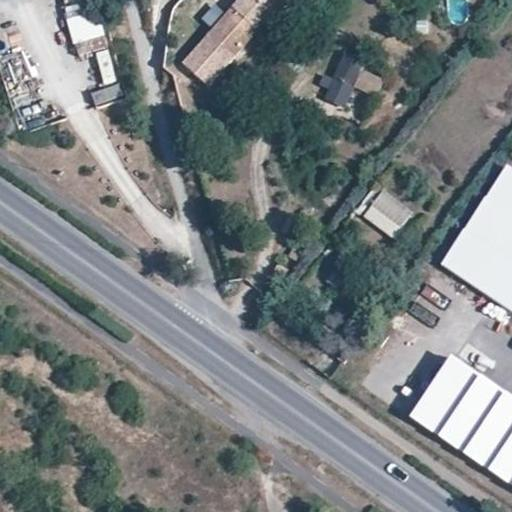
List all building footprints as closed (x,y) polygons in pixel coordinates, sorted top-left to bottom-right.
[(295,0),(242,0),(185,63),(210,85),(258,32),(263,37),(296,0),(295,0)] [(448,0),(450,17),(464,16),(462,0),(448,0)] [(112,50),(100,1),(64,10),(76,59),(112,50)] [(322,97),(344,108),(353,88),(377,100),(387,79),(343,57),(322,97)] [(23,130),(35,125),(24,98),(13,103),(23,130)] [(511,167),(508,165),(442,262),(511,309),(511,167)] [(357,214),(399,236),(413,210),(371,187),(357,214)] [(511,398),(452,358),(412,416),(511,483),(511,398)]
